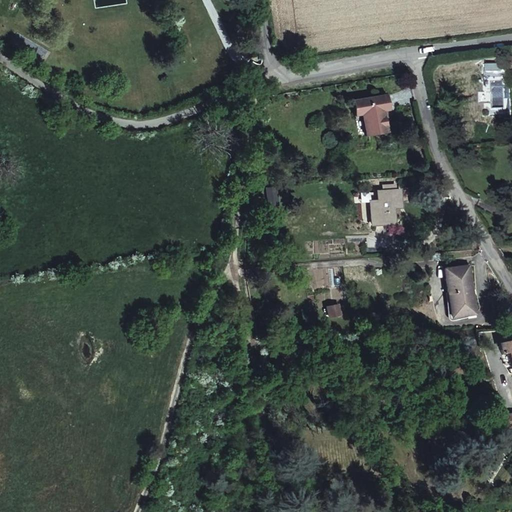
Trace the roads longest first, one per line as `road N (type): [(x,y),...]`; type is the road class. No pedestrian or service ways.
road 1 (unclassified): [(284,511),(233,256),(248,123),(260,95)]
road 2 (unclassified): [(260,95),(133,124),(91,116),(0,59)]
road 3 (track): [(234,263),(197,332),(139,511)]
road 4 (unclassified): [(511,285),(426,159),(417,76),(390,66)]
road 5 (unclassified): [(511,46),(390,66)]
